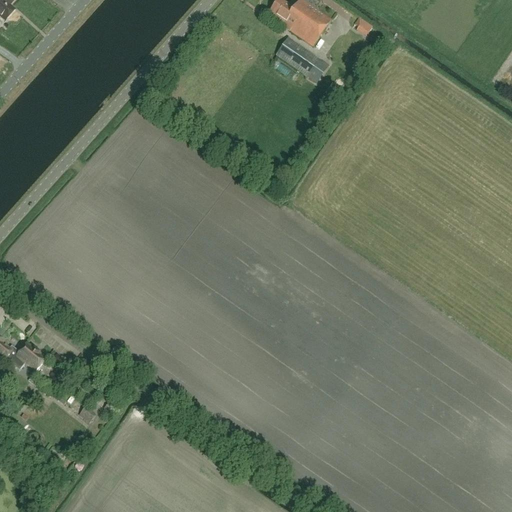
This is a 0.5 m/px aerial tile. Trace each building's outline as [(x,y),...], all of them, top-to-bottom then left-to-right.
[(0,0),(0,17),(6,23),(15,12),(10,7),(15,0),(0,0)] [(277,0),(269,13),(279,20),(277,22),(284,27),(312,48),(331,21),(301,0),(299,0),(293,9),(280,0),(277,0)] [(319,61),(288,39),(276,56),(307,78),(319,61)] [(320,82),(324,74),(319,72),(315,79),(320,82)] [(17,356),(20,353),(12,347),(10,349),(4,344),(5,343),(0,338),(0,356),(6,361),(6,360),(20,372),(26,364),(17,356)] [(47,360),(27,344),(20,353),(17,356),(26,364),(37,372),(47,360)] [(86,409),(80,416),(90,425),(96,418),(86,409)]
